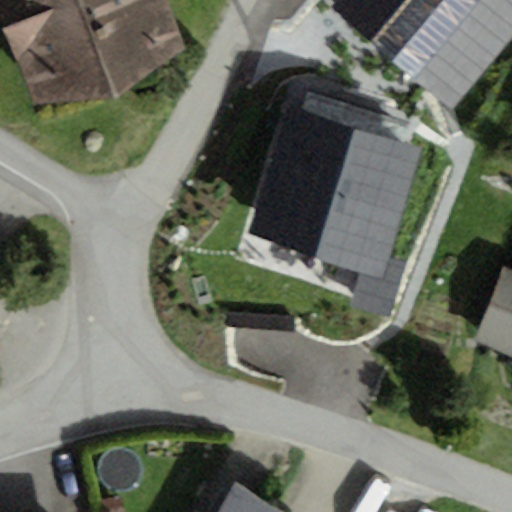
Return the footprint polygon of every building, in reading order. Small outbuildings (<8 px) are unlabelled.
[(165,0),(0,0),(0,15),(39,113),(187,54),(165,0)] [(511,0),(402,0),(370,42),(452,109),(511,32),(511,0)] [(305,96),(299,116),(373,137),(379,118),(305,96)] [(404,261),(390,257),(421,150),(373,137),(299,116),(285,112),(247,241),(358,273),(348,307),(388,318),(404,261)] [(511,359),(511,273),(501,270),(472,343),(511,359)] [(280,511),(232,487),(218,511),(280,511)]
